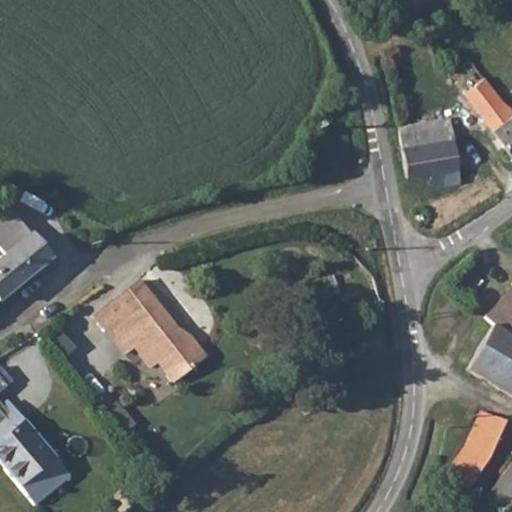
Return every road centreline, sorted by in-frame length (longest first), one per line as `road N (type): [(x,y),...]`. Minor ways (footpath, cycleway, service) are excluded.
road 1 (unclassified): [(391,194),(193,229),(54,289),(0,325)]
road 2 (unclassified): [(382,511),(412,420),(411,284)]
road 3 (unclassified): [(391,194),(357,45),(329,0)]
road 4 (unclassified): [(511,207),(411,284)]
